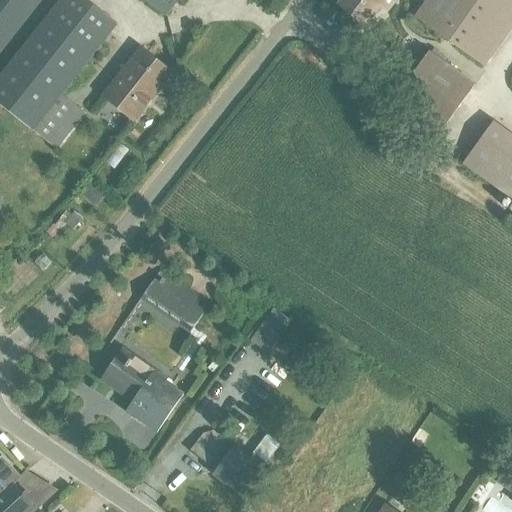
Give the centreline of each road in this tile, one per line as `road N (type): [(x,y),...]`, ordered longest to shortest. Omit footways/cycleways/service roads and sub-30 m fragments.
road 1 (residential): [(0,354),(117,233),(305,0)]
road 2 (residential): [(136,511),(0,417)]
